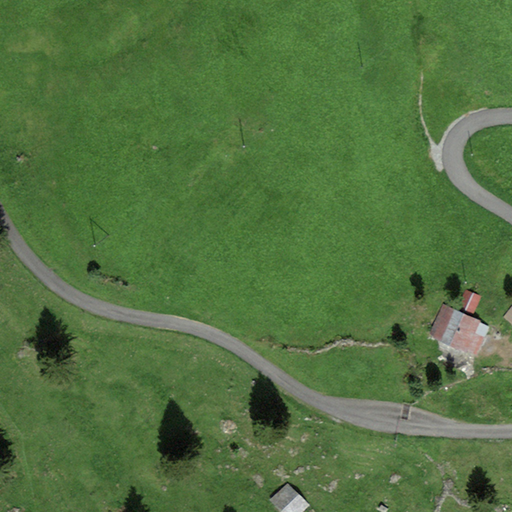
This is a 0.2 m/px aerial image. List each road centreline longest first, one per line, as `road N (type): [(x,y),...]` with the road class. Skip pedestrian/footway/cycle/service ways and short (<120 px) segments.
road 1 (unclassified): [(0,214),(31,262),(79,299),(218,337),(325,405),(403,423),(511,430)]
road 2 (track): [(511,115),(470,124),(453,154),(469,187),(511,215)]
